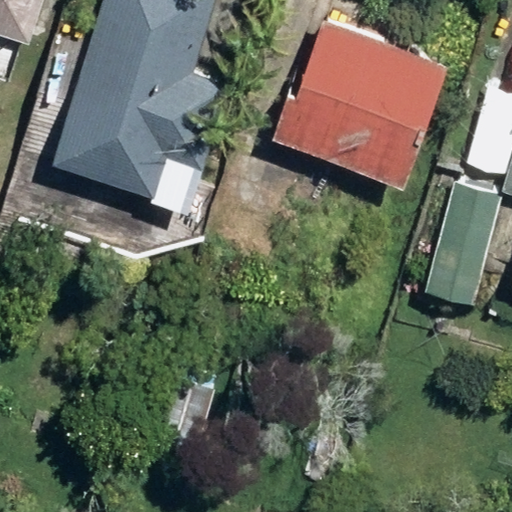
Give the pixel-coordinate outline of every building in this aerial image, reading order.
[(0,0),(0,34),(23,42),(37,0),(0,0)] [(101,0),(51,164),(153,196),(165,157),(198,168),(225,84),(189,73),(212,0),(101,0)] [(270,138),(400,187),(445,66),(322,21),(297,87),(289,84),(270,138)] [(511,279),(509,288),(511,288),(511,159),(502,192),(511,195),(511,279)] [(425,289),(469,302),(498,197),(455,184),(425,289)] [(150,438),(195,454),(215,392),(169,378),(150,438)] [(301,484),(322,491),(332,465),(310,457),(301,484)]
